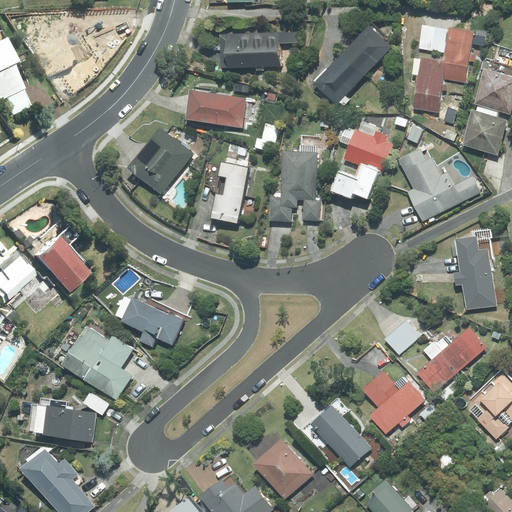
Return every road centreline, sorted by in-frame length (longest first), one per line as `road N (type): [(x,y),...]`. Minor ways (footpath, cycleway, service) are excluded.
road 1 (residential): [(350,266),(331,313),(162,456),(147,453),(144,434),(240,350),(248,331),(247,279)]
road 2 (residential): [(63,143),(120,219),(155,244),(247,279)]
road 3 (tertiary): [(63,143),(136,81),(175,0)]
